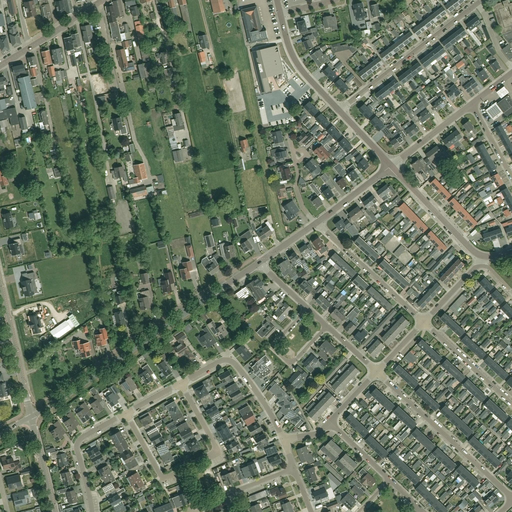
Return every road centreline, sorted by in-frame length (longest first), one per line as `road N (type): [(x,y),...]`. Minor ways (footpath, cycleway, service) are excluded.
road 1 (tertiary): [(30,416),(259,262)]
road 2 (residential): [(125,413),(162,479),(217,451),(180,384)]
road 3 (residential): [(511,496),(376,372)]
road 4 (residential): [(480,0),(338,109)]
road 5 (residential): [(284,440),(232,363),(180,384)]
road 6 (residential): [(423,321),(316,223)]
road 7 (unclassified): [(30,416),(0,283)]
road 8 (unclassified): [(484,256),(390,166)]
road 9 (residential): [(125,413),(76,443),(92,511)]
road 10 (residential): [(326,326),(291,362),(275,351),(307,307)]
road 11 (secondary): [(0,65),(104,0)]
road 12 (residential): [(511,404),(423,321)]
